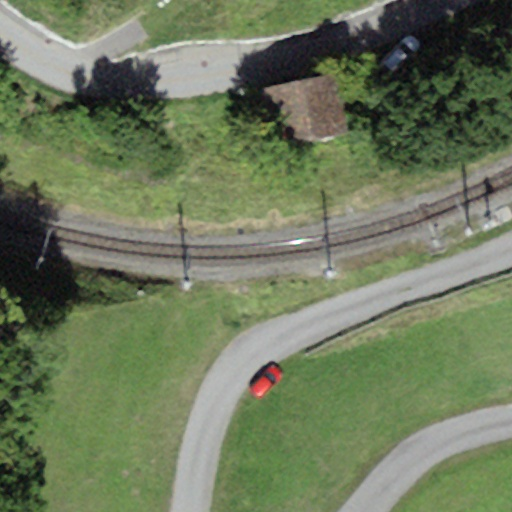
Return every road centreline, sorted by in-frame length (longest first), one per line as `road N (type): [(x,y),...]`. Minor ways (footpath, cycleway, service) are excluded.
road 1 (residential): [(445,0),(327,48),(176,80),(91,77),(42,61),(0,33)]
road 2 (track): [(189,511),(212,399),(253,352),(325,315),(511,250)]
road 3 (track): [(511,419),(418,452),(362,511)]
